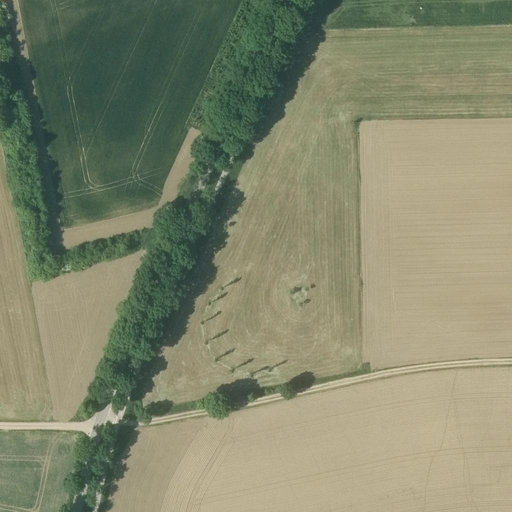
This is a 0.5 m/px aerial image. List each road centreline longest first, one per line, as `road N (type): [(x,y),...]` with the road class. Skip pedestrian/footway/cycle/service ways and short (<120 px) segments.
road 1 (tertiary): [(76,511),(134,328),(283,0)]
road 2 (track): [(511,362),(400,370),(154,420),(119,420)]
